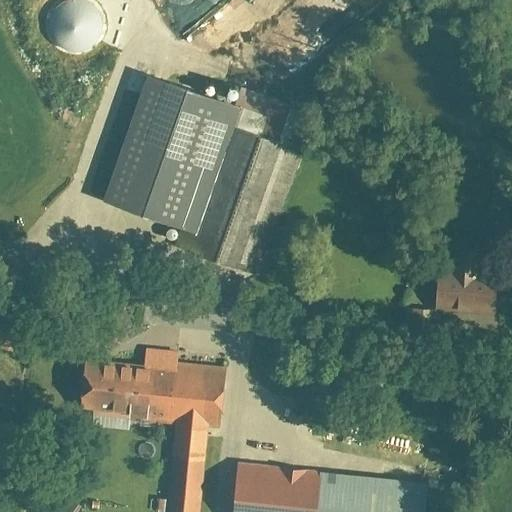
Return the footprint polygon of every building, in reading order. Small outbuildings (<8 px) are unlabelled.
[(218,123),(176,245),(261,274),(303,152),(218,123)] [(365,236),(370,253),(394,246),(388,229),(365,236)] [(441,285),(439,307),(492,311),(494,273),(480,272),(482,252),(444,249),(442,269),(438,273),(437,281),(441,285)] [(430,313),(405,312),(404,339),(429,340),(430,313)] [(0,313),(0,351),(29,357),(37,321),(0,313)] [(86,414),(173,421),(165,511),(201,511),(209,423),(226,424),(231,362),(91,350),(86,414)] [(429,511),(433,481),(323,469),(322,477),(243,468),(238,511),(429,511)]
